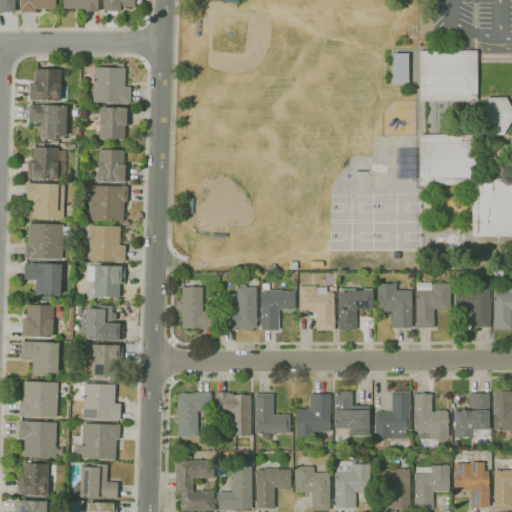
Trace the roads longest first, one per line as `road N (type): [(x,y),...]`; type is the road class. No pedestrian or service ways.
road 1 (residential): [(164,0),(146,511)]
road 2 (residential): [(511,362),(152,360)]
road 3 (residential): [(0,44),(162,43)]
